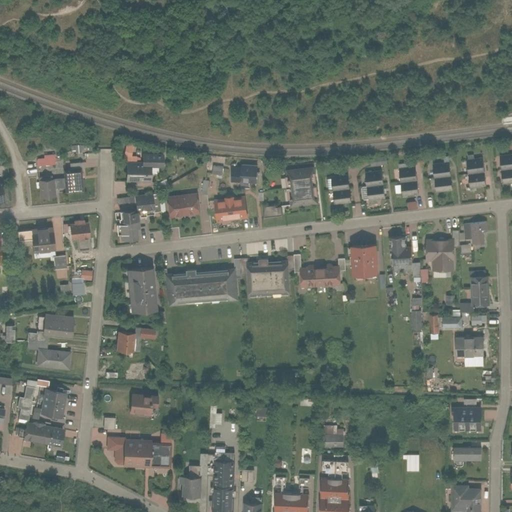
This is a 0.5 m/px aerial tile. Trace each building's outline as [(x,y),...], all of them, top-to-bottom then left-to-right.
[(132,153),(134,145),(127,143),(125,151),(132,153)] [(132,156),(132,153),(125,151),(124,157),(126,157),(126,161),(137,162),(136,156),(132,156)] [(89,166),(99,166),(99,152),(89,152),(89,166)] [(165,168),(165,153),(142,153),(142,162),(142,168),(149,168),(165,168)] [(46,158),(39,158),(39,166),(46,166),(58,165),(57,156),(57,154),(46,155),(46,158)] [(66,155),(57,156),(58,165),(46,166),(47,171),(54,170),(54,176),(59,175),(59,179),(66,178),(66,170),(83,169),(83,162),(67,164),(66,155)] [(208,157),(206,172),(213,173),(215,158),(208,157)] [(372,166),(387,164),(386,157),(371,159),(372,166)] [(225,159),(215,158),(213,173),(223,174),(225,159)] [(511,159),(497,162),(498,174),(511,172),(511,159)] [(149,168),(142,168),(142,162),(137,162),(126,161),(126,182),(149,182),(149,168)] [(257,181),(258,165),(242,164),(241,170),(241,181),(240,184),(249,184),(249,181),(257,181)] [(464,167),(465,179),(481,177),(480,165),(472,166),(465,167),(464,167)] [(433,170),(434,182),(451,180),(449,168),(433,170)] [(66,170),(66,178),(67,188),(68,193),(85,191),(83,169),(66,170)] [(231,181),(241,181),(241,170),(232,169),(231,181)] [(286,173),(288,189),(312,187),(311,171),(286,173)] [(399,173),(401,185),(417,183),(415,171),(411,172),(402,173),(399,173)] [(511,172),(498,174),(499,186),(511,184),(511,172)] [(366,175),(367,187),(383,185),(382,173),(366,175)] [(331,179),(332,191),(349,189),(347,177),(331,179)] [(481,177),(465,179),(466,191),(472,190),(482,189),(481,177)] [(59,179),(39,180),(41,198),(60,197),(59,188),(67,188),(66,178),(59,179)] [(159,191),(169,186),(166,179),(155,184),(159,191)] [(203,180),(201,192),(208,193),(210,180),(203,180)] [(451,180),(434,182),(436,193),(452,192),(451,180)] [(417,183),(401,185),(402,196),(418,195),(417,183)] [(383,185),(367,187),(369,199),(385,197),(383,185)] [(314,203),(312,187),(288,189),(290,205),(314,203)] [(349,189),(332,191),(334,204),(350,202),(349,189)] [(200,214),(197,192),(166,196),(169,217),(200,214)] [(216,221),(247,218),(244,195),(214,199),(216,221)] [(157,209),(156,197),(138,198),(139,210),(157,209)] [(408,202),(409,210),(417,209),(416,201),(408,202)] [(278,205),(265,207),(264,217),(282,215),(281,206),(278,207),(278,205)] [(122,234),(123,240),(138,238),(136,228),(140,227),(137,210),(122,212),(123,224),(117,225),(118,234),(122,234)] [(74,251),(91,249),(88,222),(66,224),(67,239),(73,238),(74,251)] [(489,233),(488,223),(471,224),(472,239),(473,245),(485,244),(484,233),(489,233)] [(472,239),(471,224),(464,225),(465,239),(472,239)] [(53,258),(59,257),(58,255),(57,227),(32,229),(33,252),(36,252),(37,259),(53,258)] [(31,230),(17,231),(17,241),(32,239),(31,230)] [(453,249),(453,241),(427,242),(427,262),(434,262),(435,272),(456,272),(456,249),(453,249)] [(410,265),(409,250),(403,250),(402,242),(389,242),(390,266),(410,265)] [(379,273),(377,244),(351,245),(353,274),(379,273)] [(59,257),(53,258),(55,270),(69,268),(67,254),(58,255),(59,257)] [(288,260),(248,262),(249,296),(290,295),(288,260)] [(339,265),(301,266),(301,272),(302,286),(341,285),(340,270),(340,265),(339,265)] [(155,266),(127,268),(130,312),(157,310),(155,266)] [(187,273),(166,275),(169,305),(203,302),(200,272),(197,273),(197,268),(187,269),(187,273)] [(82,269),(81,278),(92,279),(93,270),(82,269)] [(234,270),(200,272),(203,302),(237,300),(234,270)] [(488,305),(487,278),(470,279),(470,305),(472,305),(488,305)] [(84,282),(72,283),(72,295),(84,295),(84,282)] [(62,284),(63,295),(71,294),(70,283),(62,284)] [(454,305),(454,296),(446,297),(446,305),(454,305)] [(420,306),(420,298),(412,298),(412,306),(420,306)] [(412,329),(421,329),(421,310),(411,311),(412,329)] [(44,312),(42,331),(49,332),(74,335),(76,315),(44,312)] [(438,327),(438,317),(438,315),(430,315),(430,333),(438,333),(438,327)] [(487,315),(472,316),(472,325),(487,324),(487,315)] [(461,327),(461,317),(451,317),(438,317),(438,327),(461,327)] [(15,325),(6,325),(6,342),(15,342),(15,325)] [(158,329),(137,327),(135,351),(143,352),(144,337),(157,338),(158,329)] [(37,333),(28,332),(26,349),(39,351),(39,349),(47,350),(49,332),(42,331),(37,331),(37,333)] [(136,333),(118,332),(117,350),(135,351),(136,333)] [(484,355),(483,336),(455,337),(456,356),(484,355)] [(47,350),(39,349),(39,351),(37,365),(69,369),(71,352),(47,350)] [(0,381),(14,383),(14,377),(0,375),(0,381)] [(37,385),(48,387),(49,381),(37,379),(37,382),(27,380),(26,386),(36,387),(37,385)] [(23,398),(19,397),(17,407),(22,408),(19,419),(28,421),(35,388),(25,386),(23,398)] [(54,416),(64,418),(69,394),(58,392),(48,390),(44,414),(54,416)] [(152,396),(131,394),(130,413),(151,415),(152,407),(152,396)] [(217,406),(211,406),(210,429),(216,429),(216,425),(223,425),(223,414),(217,414),(217,406)] [(454,431),(468,431),(468,407),(454,407),(454,431)] [(468,431),(481,431),(482,407),(468,407),(468,431)] [(44,410),(37,409),(35,420),(42,421),(44,410)] [(115,418),(104,417),(104,429),(115,430),(115,418)] [(52,427),(26,423),(23,440),(26,441),(50,444),(52,428),(52,427)] [(337,425),(329,425),(329,433),(327,433),(327,444),(346,443),(346,432),(337,432),(337,425)] [(64,430),(52,428),(50,444),(56,445),(56,448),(61,448),(64,430)] [(174,434),(161,434),(161,443),(173,444),(174,434)] [(127,438),(110,438),(109,450),(117,450),(117,468),(130,468),(130,472),(154,473),(154,468),(173,469),(173,444),(161,443),(153,443),(153,440),(127,439),(127,438)] [(481,461),(481,448),(454,448),(454,461),(481,461)] [(215,476),(214,511),(232,511),(234,456),(226,456),(226,452),(215,452),(215,454),(215,476)] [(189,465),(189,477),(202,477),(202,475),(215,476),(215,454),(201,454),(201,466),(189,465)] [(419,472),(419,455),(402,455),(402,459),(407,459),(407,472),(419,472)] [(335,461),(323,460),(322,471),(329,472),(329,476),(335,476),(335,472),(335,461)] [(349,461),(335,461),(335,472),(348,473),(349,461)] [(189,477),(179,476),(179,484),(183,484),(182,497),(202,497),(202,477),(189,477)] [(286,477),(276,477),(276,485),(286,486),(286,477)] [(303,487),(311,487),(312,477),(303,477),(303,487)] [(320,499),(350,500),(351,480),(321,479),(320,499)] [(469,486),(451,486),(450,511),(480,511),(481,490),(468,489),(468,488),(469,486)] [(275,511),(307,511),(309,495),(276,494),(275,511)] [(319,511),(349,511),(350,500),(320,499),(319,511)] [(265,511),(266,503),(246,503),(245,511),(265,511)]
